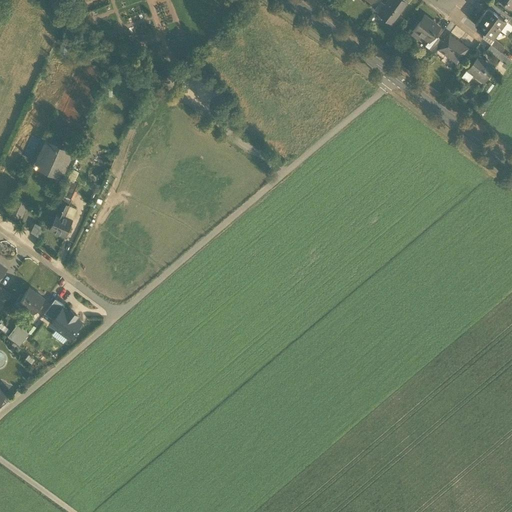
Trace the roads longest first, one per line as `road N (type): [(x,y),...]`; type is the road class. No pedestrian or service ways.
road 1 (secondary): [(511,164),(291,0)]
road 2 (track): [(281,174),(118,314)]
road 3 (unclassified): [(118,314),(0,415)]
road 4 (residential): [(0,227),(118,314)]
